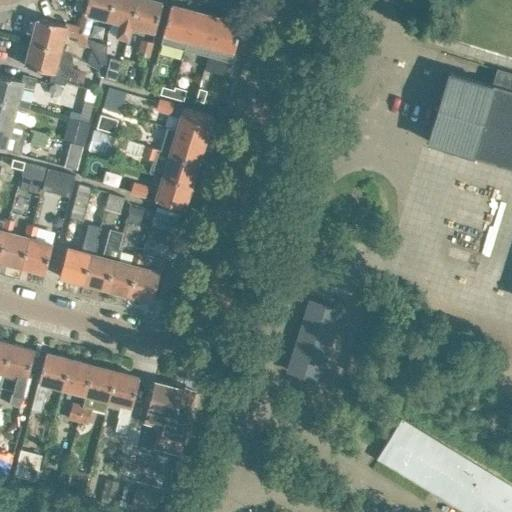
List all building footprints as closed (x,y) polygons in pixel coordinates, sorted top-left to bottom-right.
[(107,19),(112,0),(75,0),(73,8),(83,10),(79,26),(82,27),(81,32),(87,33),(92,14),(107,19)] [(127,38),(131,25),(136,0),(112,0),(107,19),(120,22),(117,35),(127,38)] [(155,31),(158,21),(163,2),(156,0),(136,0),(131,25),(155,31)] [(184,51),(195,10),(171,4),(166,23),(163,33),(160,44),(184,51)] [(207,57),(218,16),(195,10),(184,51),(207,57)] [(242,22),(218,16),(207,57),(231,63),(234,52),(242,22)] [(58,50),(63,32),(77,36),(75,41),(90,45),(87,39),(86,37),(87,33),(81,32),(82,27),(79,26),(65,22),(65,24),(38,17),(31,42),(58,50)] [(106,44),(87,39),(90,45),(101,65),(106,60),(106,44)] [(149,56),(152,41),(142,39),(139,53),(149,56)] [(69,54),(58,50),(31,42),(25,65),(52,72),(50,80),(62,83),(69,54)] [(116,82),(121,61),(110,58),(105,79),(116,82)] [(511,91),(449,72),(429,141),(511,166),(511,91)] [(31,102),(37,79),(23,75),(21,79),(0,73),(0,99),(19,104),(20,99),(31,102)] [(107,86),(102,111),(121,116),(127,91),(107,86)] [(162,87),(160,94),(171,98),(174,90),(162,87)] [(174,90),(171,98),(183,101),(185,96),(186,91),(175,87),(174,90)] [(213,105),(217,92),(199,87),(195,99),(213,105)] [(84,98),(79,120),(89,122),(93,101),(84,98)] [(12,122),(17,106),(29,110),(31,102),(20,99),(19,104),(0,99),(0,123),(12,127),(14,122),(12,122)] [(170,114),(174,103),(159,99),(156,110),(170,114)] [(206,139),(213,115),(184,106),(177,130),(206,139)] [(101,113),(97,127),(114,132),(118,118),(101,113)] [(89,122),(79,120),(74,143),(83,145),(89,122)] [(0,148),(5,149),(8,138),(10,130),(22,133),(24,125),(14,122),(12,127),(0,123),(0,148)] [(198,163),(206,139),(177,130),(166,127),(158,151),(169,154),(198,163)] [(109,157),(115,135),(96,130),(93,129),(86,153),(108,160),(109,157)] [(25,130),(22,141),(45,147),(48,136),(25,130)] [(191,186),(198,163),(169,154),(158,151),(143,146),(140,156),(153,160),(149,173),(163,177),(191,186)] [(13,159),(11,166),(22,169),(24,162),(13,159)] [(42,180),(45,168),(24,162),(22,169),(21,174),(42,180)] [(74,176),(45,168),(42,180),(40,189),(68,197),(74,176)] [(185,208),(191,186),(163,177),(155,199),(185,208)] [(134,181),(131,191),(145,196),(149,185),(134,181)] [(91,187),(78,184),(69,217),(82,221),(91,187)] [(124,197),(109,192),(104,209),(119,213),(124,197)] [(132,204),(127,220),(140,223),(144,208),(132,204)] [(176,231),(181,213),(157,206),(151,224),(153,224),(176,231)] [(0,260),(20,266),(28,234),(25,233),(24,235),(10,231),(13,219),(5,217),(4,219),(2,228),(5,229),(0,247),(0,260)] [(45,272),(53,243),(33,237),(36,226),(27,223),(25,233),(28,234),(20,266),(45,272)] [(153,224),(149,237),(172,245),(176,231),(153,224)] [(105,288),(112,257),(118,259),(120,248),(118,248),(122,232),(110,229),(103,255),(95,253),(90,251),(82,282),(105,288)] [(82,282),(90,251),(95,253),(98,242),(89,240),(85,238),(82,250),(79,249),(67,246),(65,257),(60,276),(82,282)] [(128,294),(136,263),(142,264),(144,254),(135,252),(132,263),(117,259),(118,259),(112,257),(105,288),(128,294)] [(164,274),(168,260),(144,254),(142,264),(136,263),(128,294),(152,300),(160,273),(164,274)] [(319,379),(341,310),(310,300),(288,369),(319,379)] [(0,372),(2,373),(10,342),(0,339),(0,372)] [(10,403),(21,406),(35,349),(10,342),(2,373),(0,380),(0,384),(13,388),(10,403)] [(61,388),(69,358),(46,352),(41,371),(38,382),(31,407),(41,410),(44,396),(45,396),(49,385),(61,388)] [(84,394),(92,364),(69,358),(61,388),(84,394)] [(107,401),(115,370),(92,364),(84,394),(81,407),(77,421),(89,424),(93,410),(105,413),(107,402),(107,401)] [(125,434),(135,396),(140,376),(115,370),(107,401),(107,402),(120,405),(117,417),(119,418),(115,432),(125,434)] [(180,453),(190,412),(196,391),(180,387),(179,383),(172,381),(169,384),(156,380),(145,422),(155,424),(159,431),(155,446),(180,453)] [(77,421),(81,407),(71,404),(67,418),(77,421)] [(511,511),(511,486),(402,419),(379,457),(468,511),(511,511)] [(0,448),(0,475),(6,477),(12,452),(0,448)] [(35,480),(41,455),(20,450),(14,474),(35,480)] [(42,469),(39,481),(49,483),(52,471),(42,469)] [(71,469),(67,483),(65,491),(83,495),(84,488),(88,474),(71,469)] [(107,479),(101,499),(115,502),(120,483),(107,479)] [(135,490),(130,506),(153,511),(158,490),(148,488),(147,492),(135,490)]
